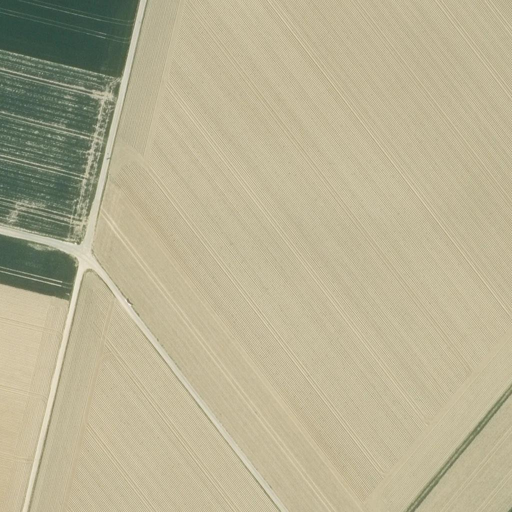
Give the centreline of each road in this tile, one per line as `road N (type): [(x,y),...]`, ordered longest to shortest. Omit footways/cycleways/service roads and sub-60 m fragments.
road 1 (track): [(26,511),(145,0)]
road 2 (track): [(0,231),(87,252),(285,511)]
road 3 (track): [(408,511),(511,388)]
